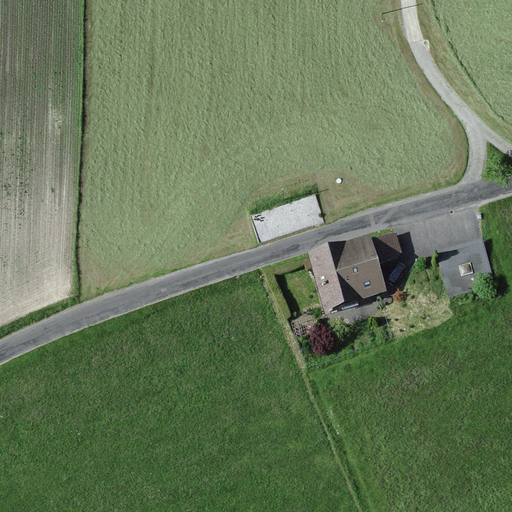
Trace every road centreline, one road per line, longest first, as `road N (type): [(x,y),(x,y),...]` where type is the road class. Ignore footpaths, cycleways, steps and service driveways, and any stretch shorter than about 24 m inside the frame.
road 1 (tertiary): [(511,180),(86,314),(0,356)]
road 2 (track): [(511,179),(428,56),(426,0)]
